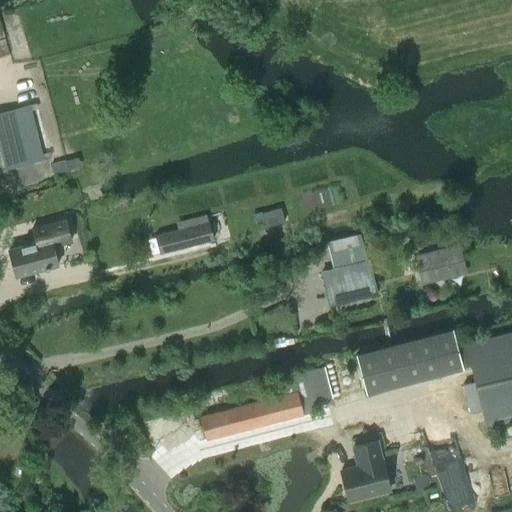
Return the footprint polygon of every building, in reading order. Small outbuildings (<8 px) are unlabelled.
[(49,158),(34,102),(0,111),(0,152),(5,170),(49,158)] [(36,241),(8,249),(16,276),(58,265),(52,245),(71,240),(65,219),(32,228),(36,241)] [(208,223),(157,236),(161,252),(212,239),(208,223)] [(460,244),(419,253),(426,283),(467,273),(460,244)] [(328,304),(375,291),(367,260),(320,272),(328,304)] [(365,394),(462,368),(452,328),(355,353),(365,394)] [(511,333),(466,344),(485,425),(511,418),(511,333)] [(309,385),(200,413),(207,441),(316,413),(309,385)] [(356,468),(340,472),(347,501),(389,491),(382,462),(376,438),(350,445),(356,468)]
